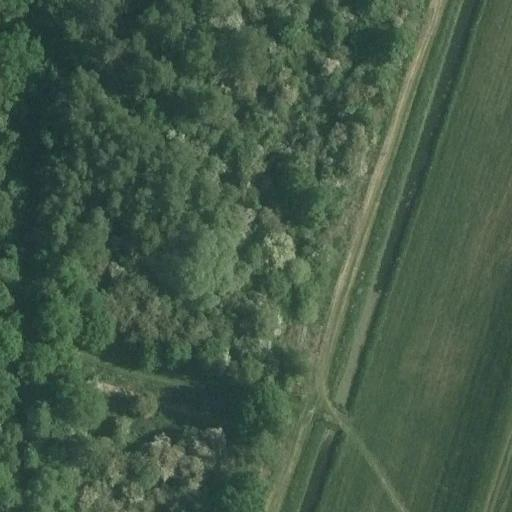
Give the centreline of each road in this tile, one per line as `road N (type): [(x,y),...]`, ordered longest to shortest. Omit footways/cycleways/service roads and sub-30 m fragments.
road 1 (track): [(300,418),(102,349),(22,344),(24,511)]
road 2 (track): [(300,418),(444,0)]
road 3 (track): [(32,0),(22,344),(0,346)]
road 4 (track): [(418,511),(404,484),(347,425),(300,418)]
